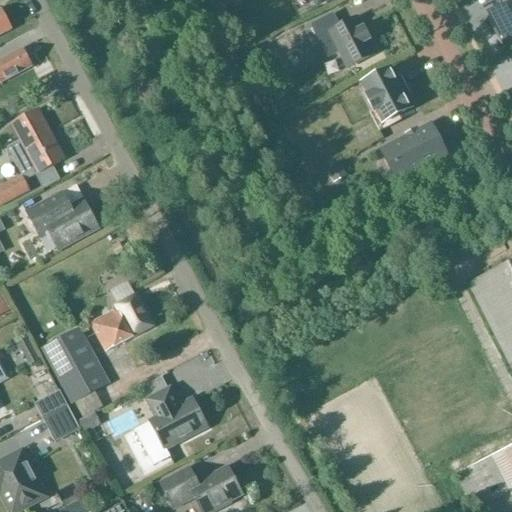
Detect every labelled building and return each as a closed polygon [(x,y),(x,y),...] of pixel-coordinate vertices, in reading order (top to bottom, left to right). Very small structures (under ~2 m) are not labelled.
[(225,0),(210,0),(209,0),(216,12),(228,6),(225,0)] [(489,19),(482,7),(481,8),(501,47),(502,46),(501,43),(511,36),(511,0),(501,0),(504,6),(502,7),(504,11),(489,19)] [(0,37),(12,31),(1,11),(0,11),(0,37)] [(340,28),(334,15),(312,27),(328,59),(339,53),(348,70),(376,55),(369,43),(371,42),(364,29),(362,29),(357,19),(340,28)] [(265,49),(255,55),(260,64),(271,59),(265,49)] [(0,85),(32,69),(22,51),(0,62),(0,85)] [(391,71),(363,85),(384,125),(411,111),(403,95),(407,93),(401,81),(397,83),(391,71)] [(19,175),(0,185),(0,207),(30,192),(25,182),(65,161),(39,112),(12,126),(20,140),(18,142),(16,140),(4,147),(19,175)] [(419,134),(417,131),(407,137),(408,140),(383,153),(397,180),(445,155),(441,147),(442,144),(439,138),(436,137),(431,128),(419,134)] [(71,210),(62,194),(26,214),(41,240),(49,235),(58,251),(98,230),(84,203),(71,210)] [(511,372),(511,263),(468,286),(511,372)] [(106,354),(153,328),(136,297),(118,307),(120,310),(91,326),(106,354)] [(75,407),(113,387),(83,332),(46,352),(75,407)] [(26,340),(17,345),(29,367),(38,362),(26,340)] [(151,424),(165,450),(206,428),(193,402),(178,409),(175,403),(178,402),(171,389),(168,390),(162,379),(141,390),(147,401),(146,402),(156,421),(151,424)] [(60,393),(35,406),(42,419),(67,406),(60,393)] [(42,419),(55,445),(80,431),(67,406),(42,419)] [(511,511),(511,447),(456,476),(473,511),(511,511)] [(22,453),(0,464),(0,494),(9,511),(20,511),(46,499),(22,453)] [(189,469),(161,484),(174,510),(195,499),(201,511),(217,511),(231,505),(230,504),(243,497),(227,468),(207,479),(206,478),(196,483),(189,469)]
